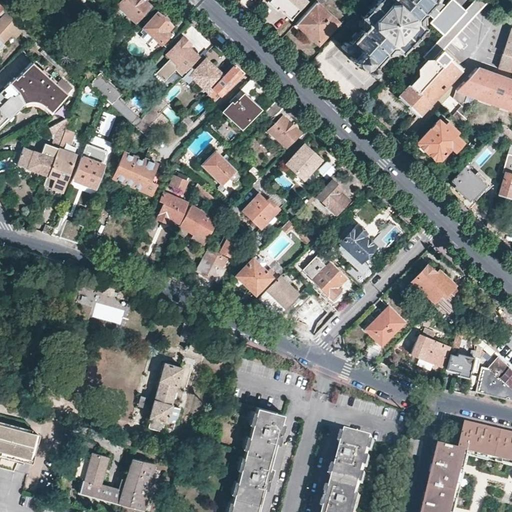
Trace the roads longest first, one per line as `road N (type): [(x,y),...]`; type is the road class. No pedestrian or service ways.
road 1 (tertiary): [(200,0),(443,224)]
road 2 (tertiary): [(8,237),(89,260),(313,353)]
road 3 (tertiary): [(313,353),(412,393),(511,416)]
road 4 (residential): [(443,224),(313,353)]
